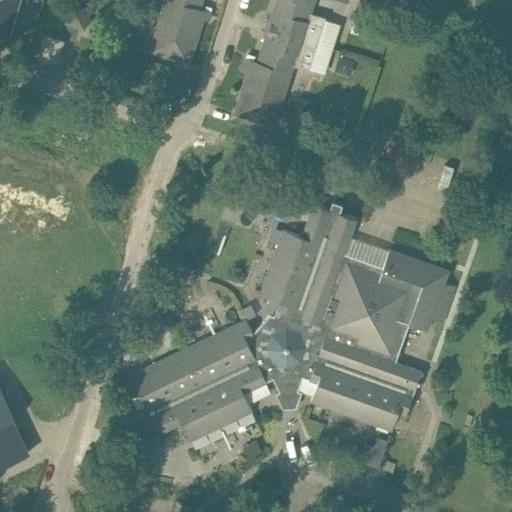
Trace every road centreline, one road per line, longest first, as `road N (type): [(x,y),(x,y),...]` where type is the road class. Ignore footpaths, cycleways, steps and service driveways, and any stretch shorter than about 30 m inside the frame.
road 1 (residential): [(52,511),(167,154),(188,132)]
road 2 (residential): [(302,511),(290,459),(428,511)]
road 3 (residential): [(0,75),(188,132)]
road 4 (residential): [(188,132),(233,0)]
